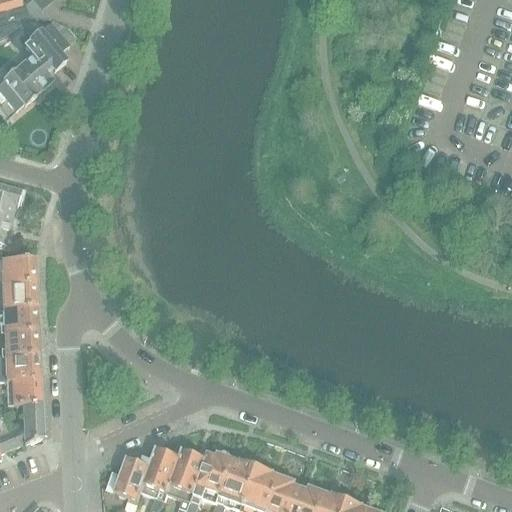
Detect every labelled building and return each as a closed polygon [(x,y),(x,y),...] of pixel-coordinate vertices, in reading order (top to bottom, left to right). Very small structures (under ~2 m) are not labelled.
[(22,6),(20,0),(0,0),(0,1),(3,12),(22,6)] [(24,7),(28,19),(50,26),(32,1),(24,7)] [(3,13),(0,14),(0,41),(1,41),(20,28),(18,22),(28,19),(24,7),(3,13)] [(0,103),(1,104),(8,98),(18,111),(23,107),(24,109),(36,98),(52,84),(47,78),(52,73),(53,75),(65,64),(59,57),(68,49),(49,26),(0,67),(0,103)] [(0,222),(10,225),(14,211),(15,211),(20,195),(0,189),(0,222)] [(0,222),(0,247),(4,249),(10,225),(0,222)] [(0,274),(1,274),(2,287),(36,286),(35,263),(0,264),(0,274)] [(36,286),(2,287),(3,311),(37,310),(36,286)] [(37,310),(3,311),(4,335),(38,334),(37,310)] [(38,334),(4,335),(5,360),(39,358),(38,334)] [(39,358),(5,360),(0,359),(0,383),(6,384),(40,382),(39,358)] [(40,382),(6,384),(6,385),(8,409),(42,407),(40,382)] [(0,420),(0,455),(23,446),(23,447),(42,440),(42,417),(42,407),(8,409),(8,410),(22,410),(23,417),(22,423),(6,430),(3,420),(0,420)] [(151,465),(141,496),(156,502),(152,511),(160,511),(164,504),(167,497),(179,461),(170,457),(167,454),(164,452),(159,453),(156,452),(151,465)] [(167,497),(164,504),(165,504),(167,497),(190,505),(187,511),(184,511),(179,510),(178,511),(187,511),(193,499),(205,462),(195,458),(194,455),(190,454),(185,455),(182,453),(179,461),(167,497)] [(196,511),(200,501),(217,508),(233,462),(231,461),(228,458),(225,457),(221,457),(217,457),(216,460),(207,456),(205,462),(193,499),(187,511),(196,511)] [(134,459),(127,462),(121,479),(113,476),(107,493),(129,501),(127,505),(125,511),(134,511),(141,496),(151,465),(134,459)] [(217,508),(215,511),(224,511),(226,509),(235,511),(241,511),(257,469),(254,469),(251,465),(248,464),(244,465),(241,463),(240,464),(233,462),(217,508)] [(257,469),(241,511),(268,511),(280,479),(273,477),(273,475),(270,474),(267,471),(264,470),(260,471),(257,469)] [(268,511),(293,511),(300,491),(295,489),(296,485),(292,484),(290,481),(286,479),(282,480),(280,479),(268,511)] [(318,511),(324,496),(323,495),(320,492),(316,491),(313,492),(310,490),(308,494),(300,491),(293,511),(318,511)] [(324,496),(318,511),(343,511),(347,502),(346,501),(343,499),(340,498),(335,497),(333,497),(332,499),(324,496)] [(347,502),(343,511),(367,511),(363,510),(363,508),(360,507),(357,504),(354,503),(350,503),(347,502)]
